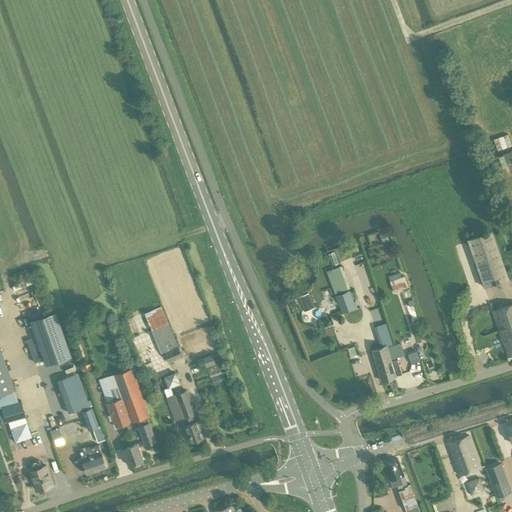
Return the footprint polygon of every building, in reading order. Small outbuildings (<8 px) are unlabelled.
[(509,134),(494,138),(497,149),(511,146),(509,134)] [(511,149),(497,156),(502,167),(511,163),(511,149)] [(510,279),(493,231),(469,239),(485,287),(510,279)] [(389,241),(386,233),(381,234),(383,242),(389,241)] [(349,247),(351,256),(362,253),(361,245),(349,247)] [(341,265),(326,271),(335,293),(350,288),(341,265)] [(408,285),(405,276),(390,281),(393,290),(408,285)] [(346,300),(340,302),(343,310),(343,312),(356,307),(355,305),(349,290),(343,293),(346,300)] [(298,298),(304,312),(314,307),(308,293),(298,298)] [(509,354),(511,353),(511,303),(493,310),(509,354)] [(145,313),(151,329),(168,322),(161,306),(145,313)] [(52,312),(31,319),(46,364),(72,355),(57,310),(52,312)] [(161,352),(177,346),(168,322),(151,329),(161,352)] [(386,324),(377,326),(384,346),(392,344),(386,324)] [(402,348),(401,343),(388,347),(391,359),(404,355),(402,348)] [(393,364),(392,361),(391,359),(388,347),(387,345),(372,350),(378,369),(393,364)] [(0,395),(15,390),(0,346),(0,395)] [(354,346),(348,348),(350,356),(357,354),(354,346)] [(169,362),(182,357),(178,347),(165,352),(169,362)] [(416,348),(407,351),(409,360),(419,357),(416,348)] [(207,365),(215,362),(212,354),(204,357),(207,365)] [(393,364),(378,369),(380,376),(381,381),(397,376),(396,375),(402,374),(397,359),(392,361),(393,364)] [(210,376),(222,372),(218,363),(207,367),(210,376)] [(116,426),(150,414),(133,367),(107,376),(100,379),(108,402),(107,402),(116,426)] [(176,372),(165,377),(169,388),(180,383),(176,372)] [(89,406),(79,376),(59,382),(69,413),(89,406)] [(158,382),(154,381),(151,382),(150,385),(152,388),(155,389),(158,388),(159,385),(158,382)] [(191,442),(205,437),(199,420),(194,422),(191,414),(196,413),(187,390),(167,397),(175,420),(184,417),(186,422),(184,423),(185,425),(185,426),(191,442)] [(0,406),(0,425),(2,425),(3,424),(3,423),(9,421),(11,428),(27,422),(25,416),(26,416),(21,400),(19,401),(0,406)] [(98,426),(91,407),(81,411),(89,430),(98,426)] [(145,445),(157,441),(150,422),(149,423),(147,417),(139,420),(141,426),(138,427),(144,442),(138,444),(138,443),(124,448),(128,458),(125,459),(127,465),(144,459),(139,447),(145,445)] [(67,421),(69,432),(80,430),(78,419),(67,421)] [(59,427),(50,431),(55,446),(65,443),(59,427)] [(105,439),(100,427),(93,430),(97,441),(105,439)] [(459,474),(481,467),(468,435),(447,442),(459,474)] [(87,474),(107,466),(99,444),(79,451),(82,459),(87,474)] [(398,485),(406,509),(418,505),(410,483),(408,484),(398,458),(384,463),(386,468),(383,469),(385,475),(388,474),(393,486),(398,485)] [(37,490),(53,484),(46,465),(42,466),(39,460),(32,463),(34,469),(30,471),(37,490)] [(511,491),(501,462),(486,468),(497,497),(511,491)] [(484,490),(479,477),(466,481),(470,495),(484,490)] [(242,511),(241,507),(236,509),(233,502),(215,510),(215,511),(242,511)]
